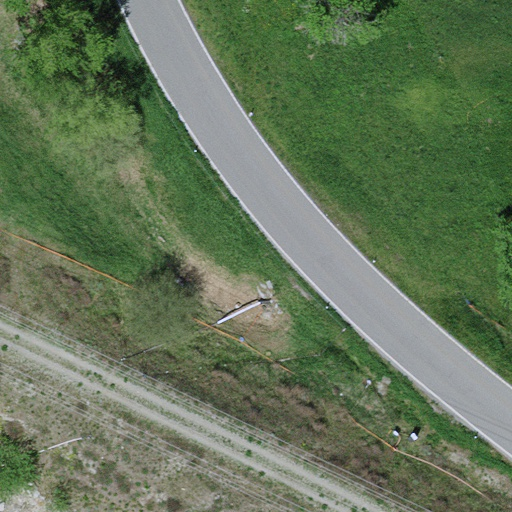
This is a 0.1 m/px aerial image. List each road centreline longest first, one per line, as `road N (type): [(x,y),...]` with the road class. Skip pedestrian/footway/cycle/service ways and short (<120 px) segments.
road 1 (tertiary): [(148,0),(244,163),(320,253),(511,425)]
road 2 (track): [(0,338),(349,511)]
